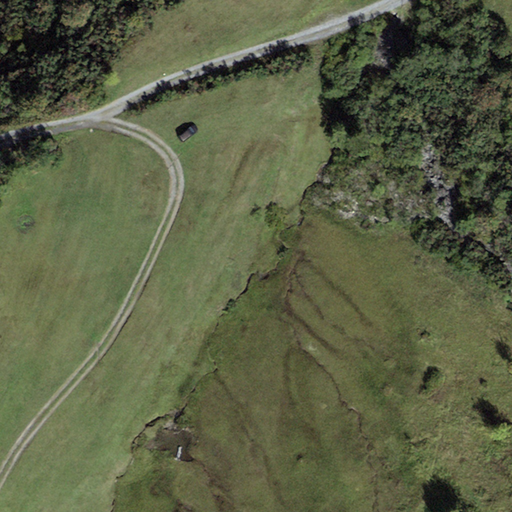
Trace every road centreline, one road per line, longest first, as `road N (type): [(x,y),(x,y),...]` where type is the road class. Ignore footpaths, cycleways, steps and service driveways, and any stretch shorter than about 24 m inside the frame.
road 1 (track): [(0,487),(122,334),(176,194),(157,136),(91,119)]
road 2 (track): [(402,0),(174,77),(91,119),(26,133),(0,149)]
